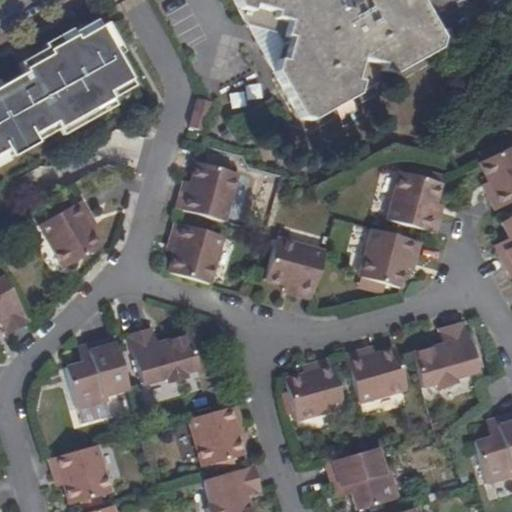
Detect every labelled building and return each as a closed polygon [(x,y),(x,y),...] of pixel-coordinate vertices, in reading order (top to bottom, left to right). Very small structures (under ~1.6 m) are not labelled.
[(230,0),(244,25),(254,28),(281,35),(281,38),(287,39),(281,62),(276,60),(272,74),(298,120),(309,123),(434,53),(438,40),(415,0),(230,0)] [(75,39),(100,25),(96,18),(71,32),(73,35),(75,39)] [(107,91),(129,78),(100,25),(75,39),(73,35),(47,49),(49,53),(24,69),(25,71),(0,85),(0,151),(6,148),(29,135),(53,121),(57,128),(83,113),(110,97),(107,91)] [(254,28),(244,25),(272,74),(276,60),(281,62),(287,39),(281,38),(281,35),(254,28)] [(49,53),(47,49),(46,47),(20,62),(24,69),(49,53)] [(133,85),(129,78),(107,91),(110,97),(133,85)] [(226,106),(254,97),(251,85),(222,94),(226,106)] [(114,104),(110,97),(83,113),(87,120),(114,104)] [(206,106),(194,103),(186,130),(198,134),(206,106)] [(32,141),(57,128),(53,121),(29,135),(32,141)] [(488,197),(484,199),(492,214),(511,203),(511,147),(476,167),(485,185),(483,187),(488,197)] [(0,160),(9,155),(6,148),(0,151),(0,160)] [(182,198),(178,197),(174,212),(223,225),(235,178),(196,168),(190,187),(186,186),(182,198)] [(431,237),(435,222),(432,221),(435,209),(430,207),(436,188),(398,177),(384,223),(431,237)] [(479,189),(484,199),(488,197),(483,187),(479,189)] [(88,217),(91,215),(83,201),(39,225),(64,269),(100,248),(90,229),(93,227),(88,217)] [(96,226),(91,215),(88,217),(93,227),(96,226)] [(510,249),(496,257),(509,281),(511,279),(511,218),(499,226),(507,242),(510,249)] [(176,240),(173,252),(176,253),(170,273),(209,285),(223,238),(177,224),(172,239),(176,240)] [(410,260),(413,261),(417,246),(370,233),(357,280),(396,291),(402,272),(406,272),(410,260)] [(296,295),(295,298),(310,302),(323,255),(275,242),(265,282),(285,287),(284,292),(296,295)] [(492,248),(496,257),(510,249),(507,242),(492,248)] [(0,323),(7,335),(30,322),(3,276),(0,278),(0,323)] [(433,354),(432,349),(410,355),(421,390),(432,386),(438,390),(451,387),(454,380),(476,374),(461,324),(436,331),(441,347),(442,352),(433,354)] [(158,348),(157,343),(153,327),(128,334),(142,385),(164,379),(169,383),(181,380),(184,373),(197,370),(187,335),(166,340),(167,345),(158,348)] [(91,361),(82,363),(65,368),(77,409),(108,400),(107,395),(128,389),(113,337),(86,345),(91,361)] [(78,347),(82,363),(91,361),(86,345),(78,347)] [(373,356),(372,352),(360,356),(359,352),(344,356),(358,405),(405,391),(393,351),(373,356)] [(315,368),(303,372),(304,376),(284,381),(297,422),(343,409),(329,361),(314,365),(315,368)] [(237,423),(241,421),(237,407),(190,420),(203,468),(243,456),(237,436),(241,435),(237,423)] [(497,436),(488,439),(472,443),(484,483),(511,475),(511,415),(493,421),(497,436)] [(484,423),(488,439),(497,436),(493,421),(484,423)] [(57,472),(59,485),(64,484),(70,504),(109,493),(95,445),(48,458),(53,473),(57,472)] [(349,485),(352,494),(357,511),(398,499),(389,468),(384,469),(378,448),(326,462),(334,489),(349,485)] [(250,511),(249,503),(244,505),(241,497),(246,495),(260,491),(254,467),(204,481),(211,504),(207,509),(207,511),(250,511)] [(337,498),(352,494),(349,485),(334,489),(337,498)]
